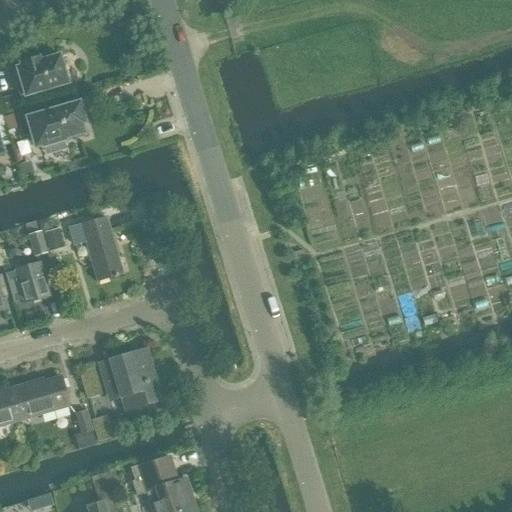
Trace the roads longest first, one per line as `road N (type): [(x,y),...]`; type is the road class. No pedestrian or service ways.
road 1 (tertiary): [(161,0),(284,389)]
road 2 (residential): [(0,358),(178,305),(212,411)]
road 3 (tertiary): [(284,389),(320,511)]
